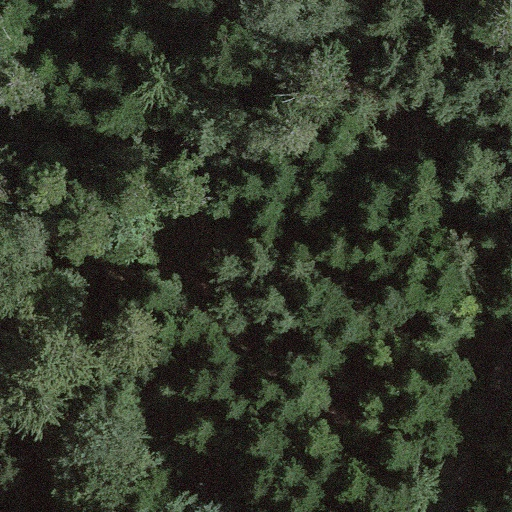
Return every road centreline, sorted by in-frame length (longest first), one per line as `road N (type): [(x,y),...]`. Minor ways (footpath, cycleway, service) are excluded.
road 1 (track): [(0,221),(30,240),(225,511)]
road 2 (track): [(436,511),(511,380)]
